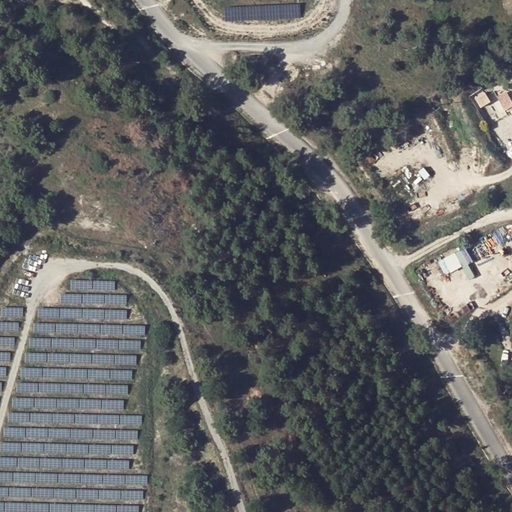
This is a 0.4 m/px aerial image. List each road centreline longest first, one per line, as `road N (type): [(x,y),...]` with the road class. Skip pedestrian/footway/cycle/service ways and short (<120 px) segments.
road 1 (unclassified): [(178,42),(318,168),(511,484)]
road 2 (unclassified): [(178,42),(321,42),(346,0)]
